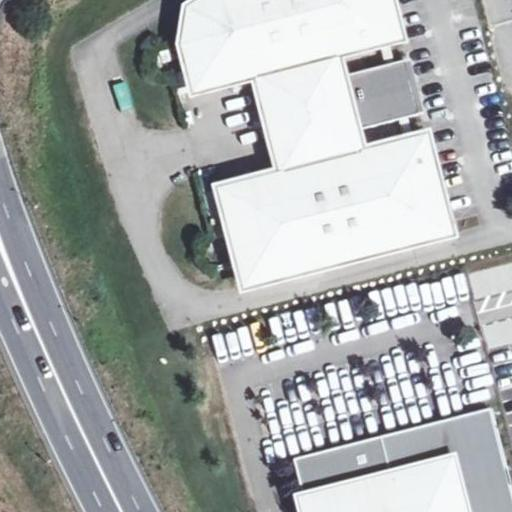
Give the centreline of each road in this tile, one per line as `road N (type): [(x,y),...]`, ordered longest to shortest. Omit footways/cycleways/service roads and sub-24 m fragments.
road 1 (secondary): [(149,511),(31,267),(0,178)]
road 2 (secondary): [(0,283),(109,511)]
